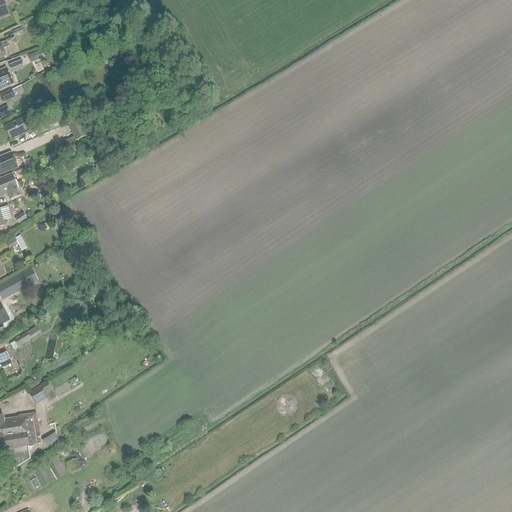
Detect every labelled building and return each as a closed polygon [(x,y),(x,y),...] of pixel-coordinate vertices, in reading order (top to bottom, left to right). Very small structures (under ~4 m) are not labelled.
[(0,0),(0,19),(10,16),(3,0),(0,0)] [(13,38),(23,34),(21,28),(10,32),(13,38)] [(0,58),(6,57),(3,50),(8,48),(6,42),(0,44),(0,58)] [(36,62),(43,59),(41,52),(34,54),(36,62)] [(8,62),(10,68),(21,64),(19,58),(8,62)] [(0,90),(12,86),(6,68),(0,70),(0,90)] [(0,94),(0,97),(2,103),(15,98),(11,89),(0,94)] [(104,94),(107,101),(114,98),(111,90),(104,94)] [(44,102),(33,107),(39,119),(50,113),(44,102)] [(0,120),(1,120),(1,119),(11,115),(7,107),(0,110),(0,120)] [(37,128),(30,115),(4,127),(10,141),(37,128)] [(80,121),(69,126),(74,137),(76,142),(87,137),(80,121)] [(74,137),(61,143),(64,148),(76,142),(74,137)] [(0,175),(15,170),(9,154),(0,157),(0,175)] [(104,164),(96,165),(96,172),(105,172),(104,164)] [(13,172),(17,180),(27,175),(24,168),(13,172)] [(13,175),(7,177),(0,179),(0,196),(7,194),(10,200),(21,196),(18,189),(19,189),(13,175)] [(0,227),(6,226),(4,221),(11,218),(7,207),(0,208),(0,227)] [(14,218),(18,223),(26,218),(23,213),(14,218)] [(20,236),(14,239),(17,245),(21,252),(27,249),(20,236)] [(31,270),(0,286),(0,298),(2,302),(38,282),(31,270)] [(15,300),(6,307),(10,313),(20,305),(15,300)] [(26,332),(13,339),(18,347),(30,339),(26,332)] [(18,348),(14,341),(9,344),(13,351),(18,348)] [(0,369),(11,365),(6,352),(0,354),(0,369)] [(52,391),(47,382),(28,394),(36,406),(47,399),(45,396),(52,391)] [(3,417),(0,417),(0,467),(2,476),(30,459),(28,448),(33,447),(33,446),(41,445),(39,433),(36,414),(18,417),(18,418),(4,420),(3,417)] [(54,433),(41,441),(45,447),(57,439),(54,433)] [(80,469),(75,458),(65,463),(70,473),(80,469)]
